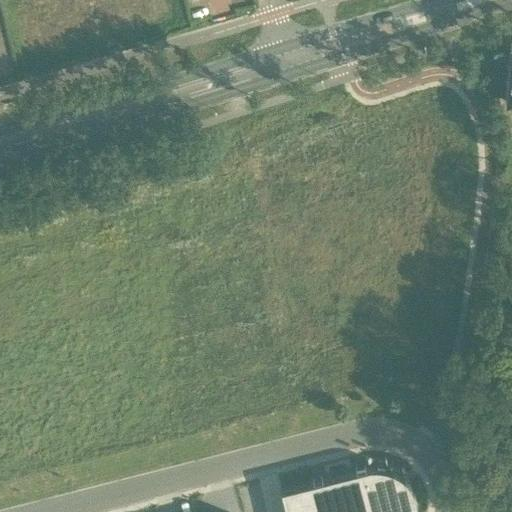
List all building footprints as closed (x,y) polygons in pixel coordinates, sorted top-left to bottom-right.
[(449,133),(303,177),(363,365),(427,350),(449,133)] [(263,204),(159,230),(200,392),(277,373),(248,257),(274,251),(263,204)] [(368,464),(364,465),(373,499),(413,489),(409,483),(404,476),(398,471),(391,467),(383,464),(375,463),(368,464)] [(364,465),(339,471),(349,511),(375,511),(373,499),(364,465)] [(349,511),(339,471),(309,478),(318,511),(349,511)] [(318,511),(309,478),(280,486),(286,511),(318,511)] [(375,511),(415,511),(415,506),(415,498),(413,489),(373,499),(375,511)]
